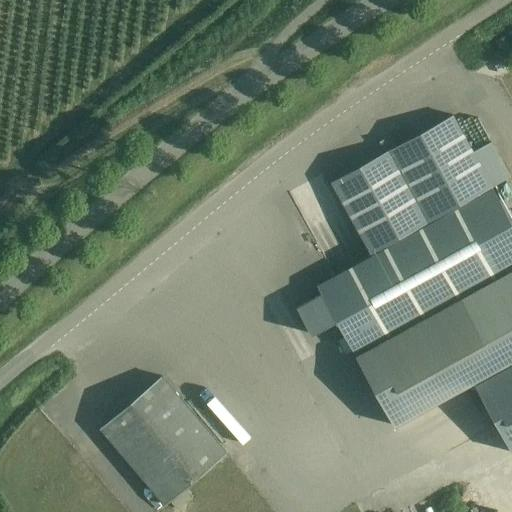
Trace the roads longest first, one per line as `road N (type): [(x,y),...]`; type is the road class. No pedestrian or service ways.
road 1 (unclassified): [(0,383),(258,162),(511,0)]
road 2 (unknown): [(511,459),(386,450),(346,431),(292,364),(196,215)]
road 3 (unclassified): [(0,296),(241,101)]
road 4 (unclassified): [(241,101),(383,0)]
road 5 (residential): [(241,101),(266,54),(322,0)]
